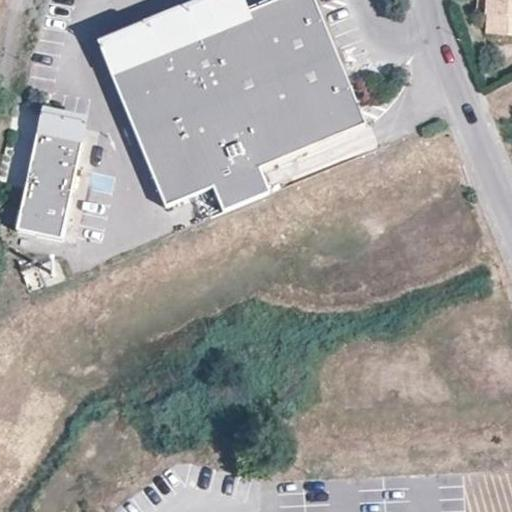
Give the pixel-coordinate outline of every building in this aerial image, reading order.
[(230,0),(102,53),(110,71),(201,33),(247,14),(241,0),(230,0)] [(201,33),(110,71),(166,208),(213,188),(257,170),(366,125),(314,0),(280,0),(247,14),(201,33)] [(491,0),(480,0),(480,8),(490,9),(491,0)] [(511,0),(491,0),(490,9),(488,33),(511,34),(511,0)] [(40,121),(38,132),(82,142),(85,130),(40,121)] [(62,239),(82,142),(38,132),(18,230),(62,239)] [(257,170),(213,188),(224,213),(267,195),(257,170)] [(511,511),(511,472),(466,482),(472,511),(511,511)]
